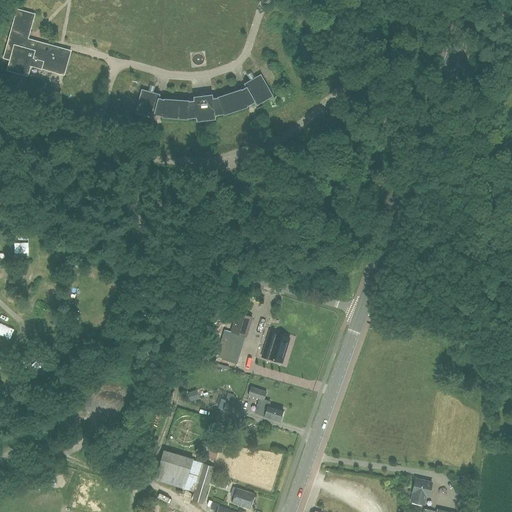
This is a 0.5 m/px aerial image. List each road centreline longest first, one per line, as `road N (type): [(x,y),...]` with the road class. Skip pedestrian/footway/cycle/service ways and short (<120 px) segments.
road 1 (secondary): [(363,306),(473,0)]
road 2 (secondary): [(287,511),(363,306)]
road 3 (unclassified): [(0,425),(66,388),(145,304)]
road 4 (unclassified): [(363,306),(202,269)]
road 5 (unclassified): [(511,349),(363,306)]
road 6 (track): [(478,475),(492,343)]
road 7 (unclassified): [(124,250),(0,204)]
